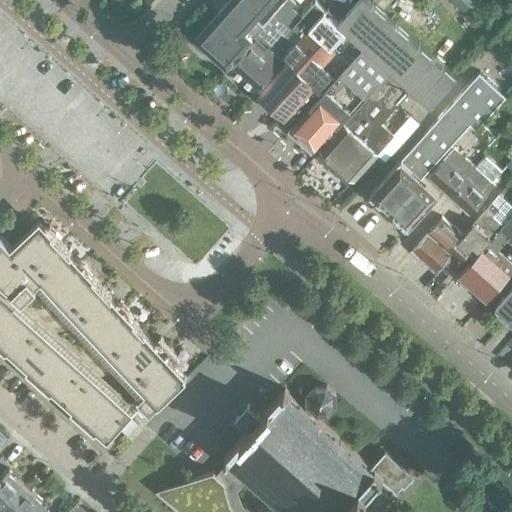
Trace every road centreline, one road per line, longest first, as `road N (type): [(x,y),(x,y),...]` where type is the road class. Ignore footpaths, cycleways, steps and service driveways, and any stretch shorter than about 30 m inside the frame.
road 1 (residential): [(25,167),(145,274),(183,296),(216,285),(285,206)]
road 2 (residential): [(511,402),(285,206)]
road 3 (residential): [(285,206),(124,57)]
road 4 (residential): [(123,511),(0,400)]
